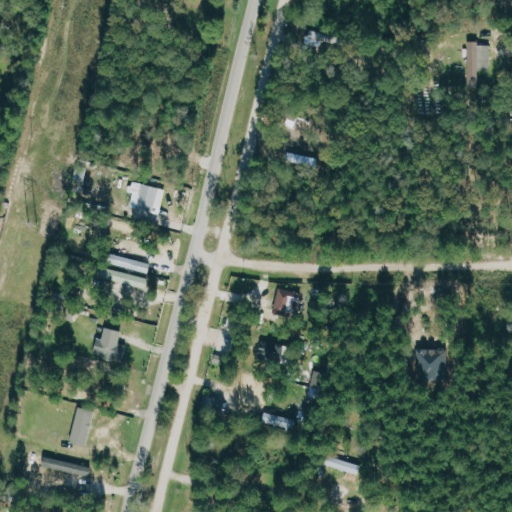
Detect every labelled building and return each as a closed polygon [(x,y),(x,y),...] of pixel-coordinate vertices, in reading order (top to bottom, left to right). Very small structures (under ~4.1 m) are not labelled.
[(469,87),(478,87),(479,70),(487,70),(487,44),(470,43),(469,87)] [(161,215),(167,190),(134,181),(131,191),(135,192),(131,207),(161,215)] [(114,263),(151,274),(153,264),(117,254),(114,263)] [(150,277),(106,269),(104,279),(148,287),(150,277)] [(304,294),(280,288),(274,313),(298,319),(304,294)] [(129,346),(122,344),(124,331),(107,328),(105,339),(99,338),(96,355),(126,360),(129,346)] [(293,346),(271,345),(270,362),(293,363),(293,346)] [(259,407),(263,375),(246,373),(242,405),(259,407)] [(226,399),(207,397),(205,412),(224,414),(226,399)] [(98,410),(81,406),(72,441),(89,445),(98,410)] [(347,478),(358,482),(363,465),(330,455),(327,465),(349,471),(347,478)] [(93,468),(56,458),(53,467),(91,476),(93,468)]
